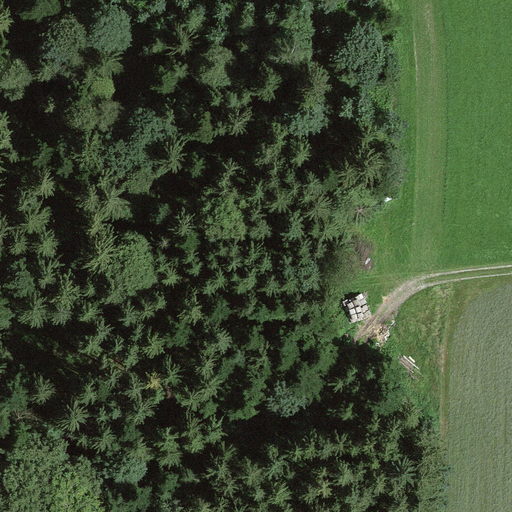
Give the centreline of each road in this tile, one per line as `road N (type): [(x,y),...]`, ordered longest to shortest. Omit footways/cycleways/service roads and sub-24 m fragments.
road 1 (track): [(10,0),(32,177),(53,219),(108,268),(166,288),(408,286)]
road 2 (track): [(79,511),(102,481),(130,464),(262,422),(303,394),(408,286),(511,270)]
